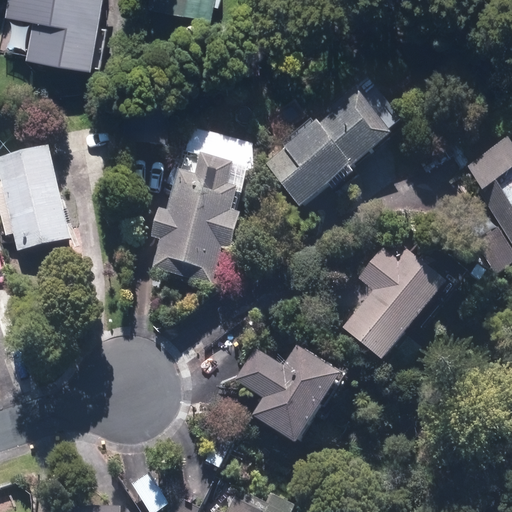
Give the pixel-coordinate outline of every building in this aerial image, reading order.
[(6,0),(3,21),(10,22),(7,47),(29,50),(27,64),(94,74),(104,0),(6,0)] [(148,0),(147,13),(210,23),(213,0),(148,0)] [(304,214),(393,140),(359,99),(270,174),(304,214)] [(128,106),(125,149),(166,152),(170,109),(128,106)] [(511,272),(511,141),(465,170),(501,229),(474,245),(496,282),(511,272)] [(0,209),(7,241),(14,239),(19,258),(75,245),(54,156),(0,168),(0,179),(4,195),(0,195),(0,209)] [(153,246),(163,249),(155,280),(212,294),(223,251),(230,253),(239,220),(232,218),(243,174),(186,159),(171,216),(161,213),(153,246)] [(357,283),(373,294),(342,335),(381,365),(444,283),(405,252),(399,260),(384,248),(357,283)] [(232,387),(262,407),(252,421),(300,454),(346,385),(299,353),(286,372),(256,352),(232,387)] [(235,451),(219,441),(205,465),(221,475),(235,451)] [(153,474),(132,485),(146,511),(165,511),(171,509),(153,474)] [(250,511),(236,505),(232,511),(199,511),(176,501),(170,511),(250,511)]
